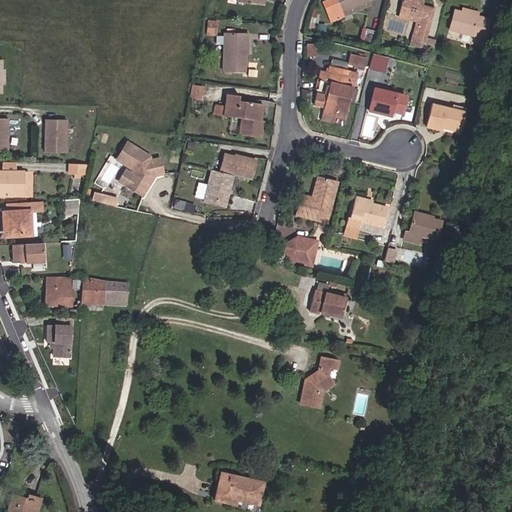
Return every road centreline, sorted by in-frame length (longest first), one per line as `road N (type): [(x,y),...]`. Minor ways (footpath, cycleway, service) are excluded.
road 1 (unknown): [(85,497),(143,328),(176,320),(297,353)]
road 2 (residential): [(289,133),(290,30),(301,0)]
road 3 (residential): [(0,297),(40,381),(40,413)]
road 4 (residential): [(289,133),(392,157),(407,150)]
